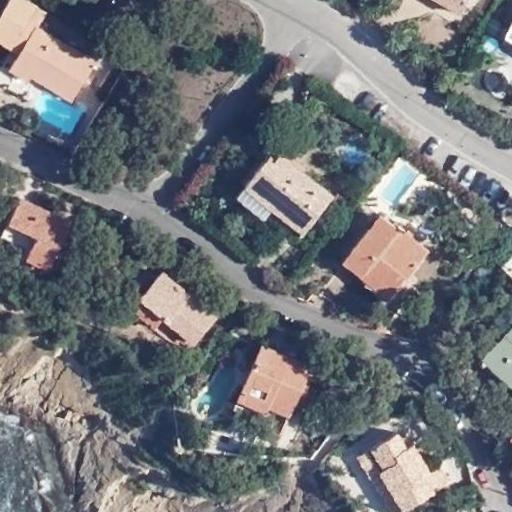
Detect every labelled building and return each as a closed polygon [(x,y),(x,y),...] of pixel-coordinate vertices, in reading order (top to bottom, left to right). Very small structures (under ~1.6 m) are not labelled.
[(0,30),(23,44),(18,53),(9,68),(28,79),(30,75),(71,99),(94,61),(40,30),(35,27),(37,24),(28,19),(35,6),(25,0),(8,0),(0,14),(0,30)] [(446,0),(465,11),(471,0),(446,0)] [(28,19),(37,24),(38,24),(45,11),(35,6),(28,19)] [(0,41),(18,53),(23,44),(0,30),(0,41)] [(356,168),(375,150),(355,129),(336,147),(356,168)] [(271,199),(302,221),(325,192),(266,146),(238,184),(267,205),(271,199)] [(403,159),(378,192),(396,205),(421,172),(403,159)] [(291,233),(302,221),(271,199),(267,205),(238,184),(230,194),(258,216),(261,212),(291,233)] [(70,220),(21,197),(8,222),(44,239),(35,260),(49,266),(70,220)] [(377,262),(402,284),(436,243),(392,207),(352,258),(368,271),(377,262)] [(139,292),(162,312),(195,340),(221,312),(186,282),(180,288),(171,281),(175,278),(161,267),(139,292)] [(152,323),(162,312),(139,292),(128,304),(152,323)] [(473,350),(511,383),(511,325),(502,316),(473,350)] [(294,411),(311,370),(259,349),(238,398),(260,405),(263,398),(294,411)] [(401,457),(398,450),(390,437),(349,462),(361,482),(369,478),(391,511),(399,511),(442,485),(431,469),(421,474),(414,464),(403,470),(397,460),(401,457)] [(403,447),(398,450),(401,457),(397,460),(403,470),(414,464),(403,447)]
